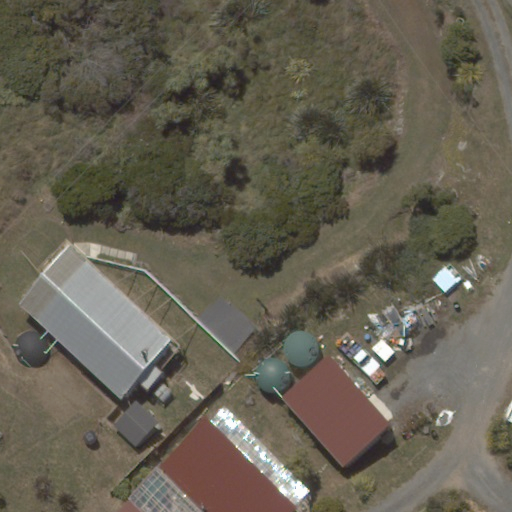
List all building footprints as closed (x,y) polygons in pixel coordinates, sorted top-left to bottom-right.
[(172,340),(71,243),(17,304),(121,399),(136,381),(148,392),(164,373),(152,363),(172,340)] [(220,293),(196,319),(233,353),(257,327),(220,293)] [(328,354),(280,398),(344,467),(392,424),(328,354)] [(135,401),(113,425),(136,446),(158,422),(135,401)] [(130,502),(120,511),(292,511),(297,508),(295,506),(311,490),(224,405),(210,421),(204,415),(127,499),(130,502)]
